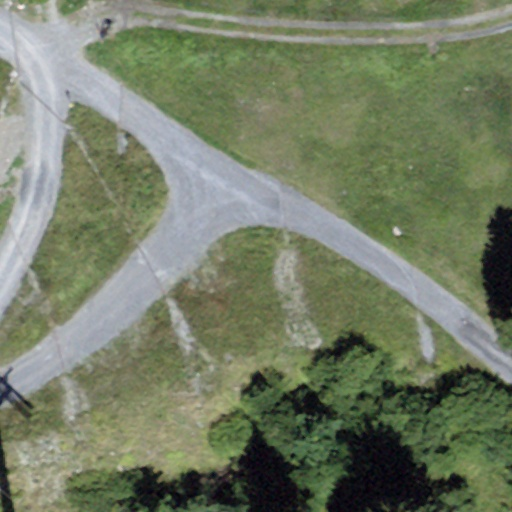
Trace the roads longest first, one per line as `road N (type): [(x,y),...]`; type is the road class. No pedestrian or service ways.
road 1 (track): [(511,15),(391,38),(101,24),(46,57)]
road 2 (track): [(225,178),(357,252),(511,372)]
